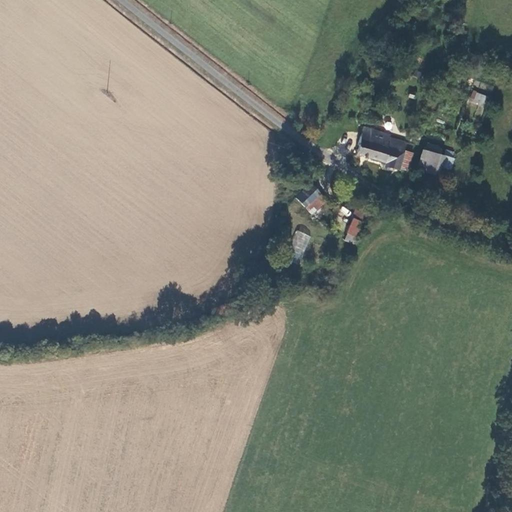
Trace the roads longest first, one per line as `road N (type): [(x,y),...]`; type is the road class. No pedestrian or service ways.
road 1 (unclassified): [(122,0),(365,178)]
road 2 (track): [(511,248),(438,222),(365,178)]
